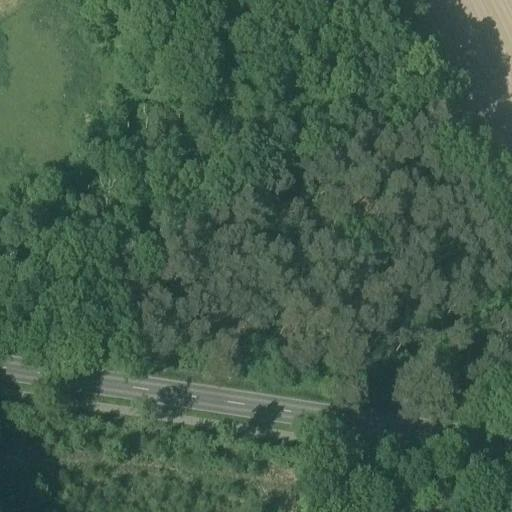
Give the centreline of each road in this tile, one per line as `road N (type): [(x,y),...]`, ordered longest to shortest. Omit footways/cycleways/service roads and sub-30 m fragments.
road 1 (tertiary): [(0,367),(511,445)]
road 2 (unclassified): [(397,0),(511,236)]
